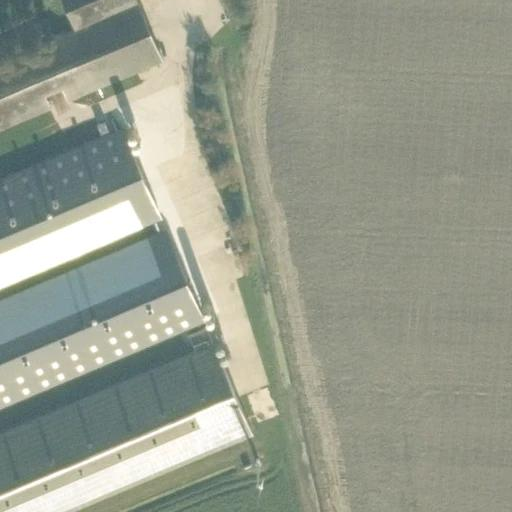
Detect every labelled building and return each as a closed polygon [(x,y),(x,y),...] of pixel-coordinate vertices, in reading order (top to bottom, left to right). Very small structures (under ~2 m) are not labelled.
[(62,0),(73,26),(0,56),(0,127),(162,59),(137,0),(62,0)] [(123,127),(0,178),(0,278),(159,211),(123,127)] [(0,403),(204,317),(169,233),(0,304),(0,403)] [(0,511),(61,511),(253,432),(215,343),(214,342),(206,324),(188,332),(196,349),(0,431),(0,511)] [(244,393),(255,422),(276,414),(265,386),(244,393)]
